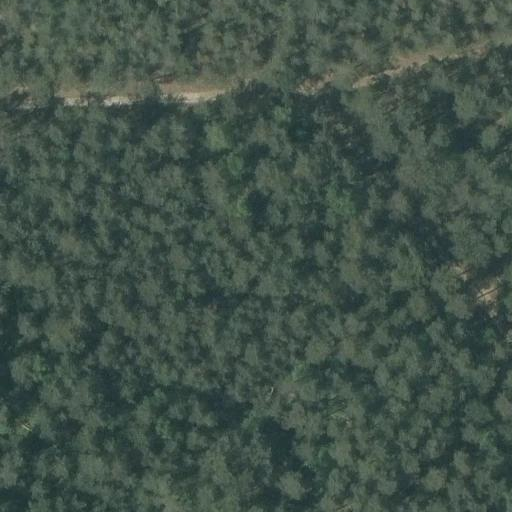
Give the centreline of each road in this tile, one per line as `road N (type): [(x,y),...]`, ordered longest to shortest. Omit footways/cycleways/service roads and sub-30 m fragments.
road 1 (track): [(511,48),(319,91),(0,102)]
road 2 (track): [(511,328),(319,91)]
